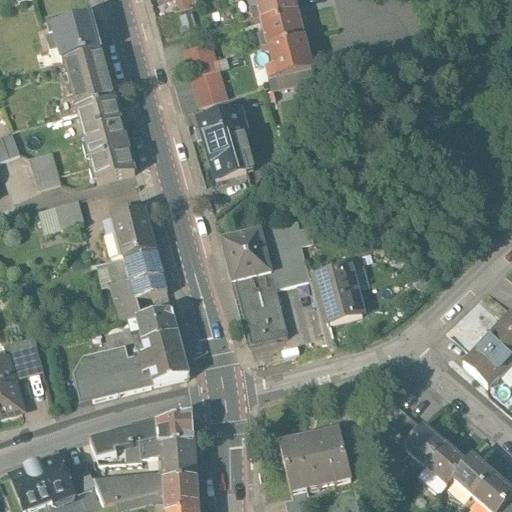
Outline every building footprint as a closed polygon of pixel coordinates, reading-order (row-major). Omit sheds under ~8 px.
[(15,0),(18,8),(47,0),(15,0)] [(188,9),(185,0),(175,0),(178,11),(188,9)] [(292,0),(255,0),(258,12),(251,14),(254,24),(261,23),(296,13),(292,0)] [(296,13),(261,23),(265,39),(258,40),(261,51),(268,49),(303,40),(296,13)] [(68,16),(45,23),(49,37),(53,36),(53,34),(72,29),(68,16)] [(191,17),(181,20),(184,30),(180,31),(181,36),(195,32),(191,17)] [(72,29),(53,34),(53,36),(55,44),(48,46),(51,60),(59,58),(62,68),(63,68),(101,58),(92,24),(72,29)] [(303,40),(268,49),(273,70),(266,72),(269,83),(277,81),(279,90),(314,82),(303,40)] [(208,49),(186,55),(190,71),(212,65),(208,49)] [(101,58),(63,68),(79,117),(115,107),(101,58)] [(216,75),(193,82),(202,112),(225,105),(216,75)] [(115,107),(79,117),(97,188),(134,177),(115,107)] [(240,114),(198,126),(216,185),(246,176),(241,158),(248,156),(244,142),(247,141),(240,114)] [(0,163),(20,156),(12,136),(0,140),(0,163)] [(29,162),(39,194),(62,187),(52,154),(29,162)] [(144,215),(132,218),(130,211),(121,213),(123,220),(112,223),(113,226),(103,228),(107,241),(105,242),(112,267),(124,264),(155,256),(144,215)] [(296,225),(223,245),(228,265),(233,286),(234,286),(270,276),(265,257),(302,248),(296,225)] [(155,256),(124,264),(135,307),(167,298),(155,256)] [(135,307),(124,264),(112,267),(106,269),(112,297),(121,329),(128,328),(136,326),(136,324),(141,323),(135,307)] [(349,272),(315,281),(321,305),(355,295),(349,272)] [(270,276),(234,286),(250,349),(287,339),(270,276)] [(355,295),(321,305),(327,328),(361,319),(355,295)] [(141,323),(136,324),(136,326),(128,328),(131,339),(139,337),(143,349),(178,340),(178,339),(174,325),(172,316),(141,323)] [(511,319),(493,339),(511,356),(511,319)] [(121,329),(105,333),(106,336),(107,336),(112,356),(125,353),(128,364),(135,363),(134,361),(138,359),(139,361),(145,360),(143,349),(139,337),(131,339),(128,328),(121,329)] [(511,363),(511,356),(493,339),(473,361),(476,364),(496,381),(511,363)] [(138,359),(134,361),(135,363),(128,364),(125,353),(112,356),(83,364),(73,381),(81,411),(120,400),(119,400),(151,391),(189,381),(178,340),(143,349),(145,360),(139,361),(138,359)] [(34,346),(4,354),(7,366),(13,385),(43,377),(34,346)] [(496,381),(476,364),(467,374),(486,392),(496,381)] [(0,424),(22,418),(13,385),(7,366),(0,368),(0,424)] [(386,402),(370,420),(379,428),(395,409),(386,402)] [(395,409),(379,428),(389,436),(405,417),(395,409)] [(405,417),(389,436),(397,443),(413,425),(405,417)] [(192,421),(157,429),(162,451),(194,449),(192,421)] [(413,425),(397,443),(407,451),(422,433),(413,425)] [(157,429),(91,446),(100,470),(142,465),(142,463),(162,458),(162,451),(157,429)] [(445,449),(424,431),(422,433),(407,451),(404,454),(425,472),(445,449)] [(339,432),(278,448),(291,496),(351,481),(339,432)] [(194,449),(162,451),(162,458),(163,466),(158,466),(158,477),(163,476),(164,487),(196,484),(194,449)] [(466,467),(445,449),(425,472),(447,490),(452,484),(466,467)] [(466,467),(452,484),(474,502),(493,480),(471,462),(466,467)] [(42,471),(41,470),(40,471),(28,476),(27,476),(26,476),(26,477),(12,483),(23,511),(38,511),(52,507),(53,509),(74,500),(65,477),(59,463),(42,471)] [(87,468),(65,477),(74,500),(96,491),(87,468)] [(158,477),(95,487),(105,511),(116,507),(164,492),(164,487),(163,476),(158,477)] [(511,511),(511,496),(493,480),(474,502),(485,511),(511,511)] [(164,487),(164,492),(165,511),(161,511),(158,511),(157,511),(198,511),(196,484),(164,487)] [(164,492),(116,507),(117,511),(134,511),(159,504),(161,511),(165,511),(164,492)] [(312,511),(308,496),(285,502),(287,511),(312,511)]
